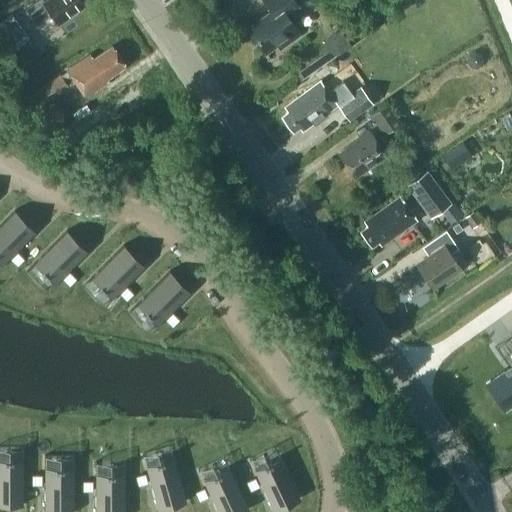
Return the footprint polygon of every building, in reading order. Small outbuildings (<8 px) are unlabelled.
[(1,0),(8,10),(22,0),(1,0)] [(42,0),(39,0),(26,10),(37,27),(51,17),(58,27),(86,7),(80,0),(43,0),(42,0)] [(248,26),(266,51),(277,42),(281,47),(301,32),(286,12),(298,3),(296,0),(265,0),(271,9),(248,26)] [(29,39),(12,14),(0,23),(0,36),(11,52),(29,39)] [(31,96),(39,108),(52,127),(66,118),(52,99),(71,86),(70,85),(77,80),(87,95),(110,79),(107,75),(127,62),(115,45),(100,55),(95,49),(69,66),(71,70),(64,74),(63,74),(31,96)] [(470,66),(476,68),(481,65),(484,60),(481,54),(474,52),(469,54),(467,60),(470,66)] [(303,129),(337,104),(321,81),(286,106),(289,110),(282,115),(293,129),(300,125),(303,129)] [(360,87),(337,104),(349,119),(371,102),(360,87)] [(399,121),(386,103),(370,114),(382,132),(399,121)] [(339,155),(354,176),(385,154),(370,133),(339,155)] [(462,141),(443,155),(452,168),(472,155),(462,141)] [(428,170),(424,172),(408,185),(407,186),(431,218),(442,210),(452,202),(428,170)] [(379,241),(381,245),(417,220),(400,196),(364,221),(367,226),(360,231),(371,246),(379,241)] [(15,209),(0,223),(0,258),(3,262),(36,229),(15,209)] [(469,214),(465,216),(473,228),(478,225),(482,222),(474,210),(469,214)] [(458,223),(453,227),(457,233),(463,229),(458,223)] [(67,228),(34,261),(55,282),(88,249),(67,228)] [(428,257),(415,266),(430,288),(459,268),(450,254),(457,248),(445,230),(421,247),(428,257)] [(124,243),(91,276),(112,296),(145,264),(124,243)] [(17,252),(11,258),(18,265),(24,258),(17,252)] [(170,269),(137,302),(158,322),(191,290),(170,269)] [(70,272),(64,279),(70,285),(76,278),(70,272)] [(126,287),(120,293),(127,299),(133,293),(126,287)] [(173,313),(166,319),(173,325),(179,319),(173,313)] [(511,333),(511,335),(511,363),(486,381),(505,408),(511,403),(511,333)] [(281,455),(254,468),(274,510),(300,498),(281,455)] [(173,456),(145,464),(159,508),(186,500),(173,456)] [(23,458),(0,457),(0,504),(23,504),(23,458)] [(73,511),(74,466),(44,466),(44,511),(73,511)] [(230,466),(203,478),(218,511),(240,511),(249,508),(230,466)] [(125,511),(125,472),(96,472),(95,511),(125,511)] [(146,474),(137,476),(139,485),(148,483),(146,474)] [(33,475),(33,484),(42,484),(42,475),(33,475)] [(255,478),(247,482),(251,490),(259,486),(255,478)] [(84,482),(84,490),(93,490),(93,482),(84,482)] [(204,488),(196,492),(200,500),(208,496),(204,488)]
